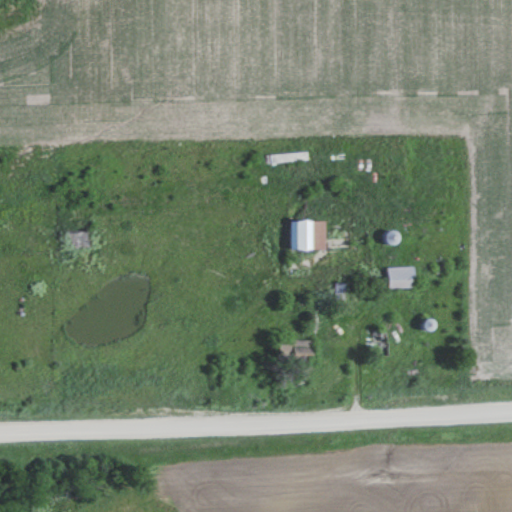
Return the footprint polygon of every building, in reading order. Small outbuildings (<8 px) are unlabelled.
[(302,151),(258,151),(258,160),(302,160),(302,151)] [(282,248),(319,249),(319,218),(282,218),(282,248)] [(61,248),(82,244),(78,225),(57,229),(61,248)] [(385,242),(383,232),(374,235),(377,244),(385,242)] [(378,287),(409,287),(409,265),(378,265),(378,287)] [(269,358),(307,358),(307,339),(269,339),(269,358)]
